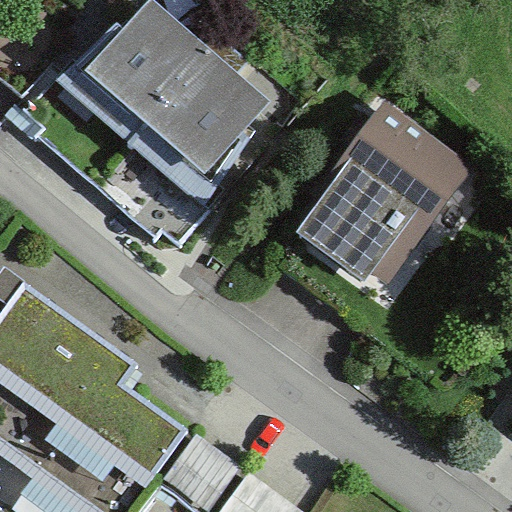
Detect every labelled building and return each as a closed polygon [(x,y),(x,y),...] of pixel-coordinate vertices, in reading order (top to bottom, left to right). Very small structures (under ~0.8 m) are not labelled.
[(152,138),(212,67),(153,17),(93,88),(152,138)] [(211,187),(271,117),(212,67),(152,138),(211,187)] [(478,178),(385,109),(288,240),(380,309),(478,178)] [(116,375),(0,293),(0,511),(113,511),(161,445),(98,400),(116,375)] [(511,409),(502,424),(511,430),(511,409)]
